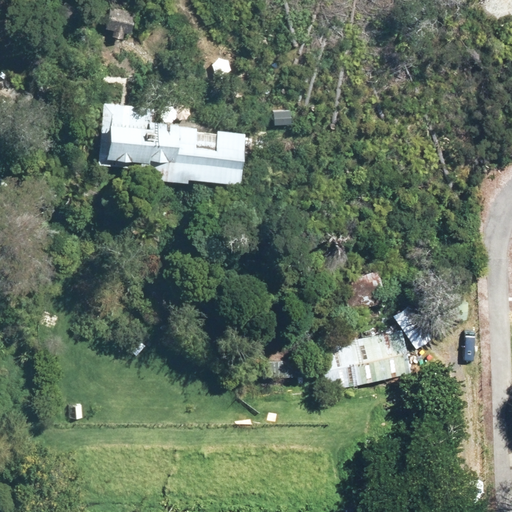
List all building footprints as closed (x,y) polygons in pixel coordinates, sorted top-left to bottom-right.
[(138,8),(109,0),(108,0),(101,26),(129,35),(138,8)] [(152,120),(153,108),(102,103),(95,162),(137,166),(136,177),(186,183),(186,178),(238,184),(243,134),(218,131),(215,150),(195,147),(196,129),(187,129),(187,126),(178,125),(178,124),(152,120)] [(376,271),(341,282),(349,309),(384,299),(376,271)] [(471,297),(447,297),(447,341),(471,341),(471,297)] [(402,332),(317,348),(326,391),(410,374),(402,332)] [(300,354),(256,357),(257,375),(301,372),(300,354)] [(83,403),(75,404),(75,419),(83,419),(83,403)]
